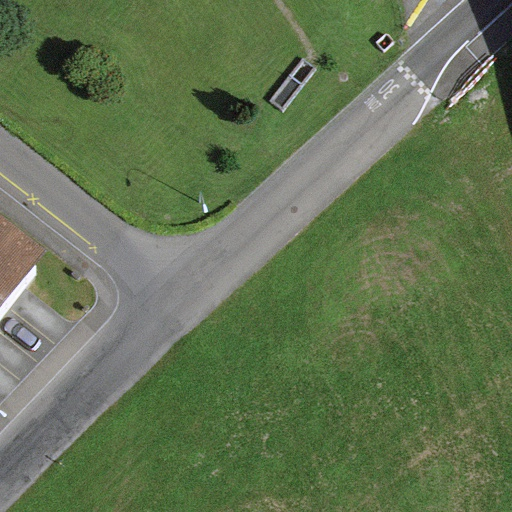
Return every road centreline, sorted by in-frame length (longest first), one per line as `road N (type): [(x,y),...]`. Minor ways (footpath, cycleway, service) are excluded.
road 1 (residential): [(169,287),(489,0)]
road 2 (residential): [(0,471),(169,287)]
road 3 (residential): [(169,287),(0,154)]
